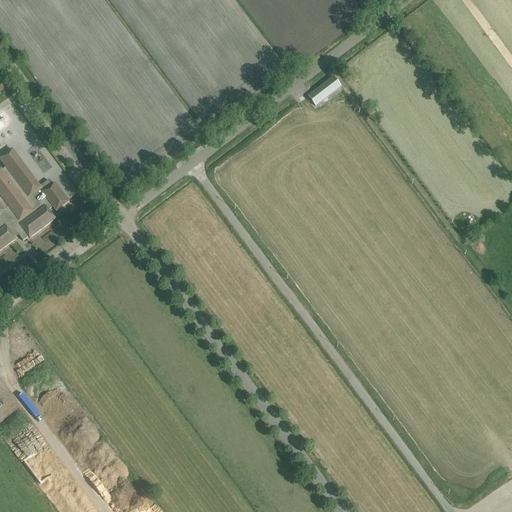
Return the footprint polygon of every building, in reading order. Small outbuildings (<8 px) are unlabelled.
[(315,104),(340,85),(333,77),(309,96),(315,104)] [(301,89),(294,99),(300,103),(307,94),(301,89)] [(0,251),(16,240),(14,238),(18,235),(23,241),(29,237),(30,239),(55,220),(48,211),(53,207),(56,212),(69,202),(55,183),(52,185),(49,181),(40,187),(12,150),(0,159),(0,160),(5,168),(2,170),(1,169),(0,169),(0,251)] [(42,374),(33,378),(36,383),(44,380),(42,374)] [(454,407),(459,404),(455,398),(450,401),(454,407)] [(68,511),(69,511),(81,501),(77,496),(64,507),(68,511)]
